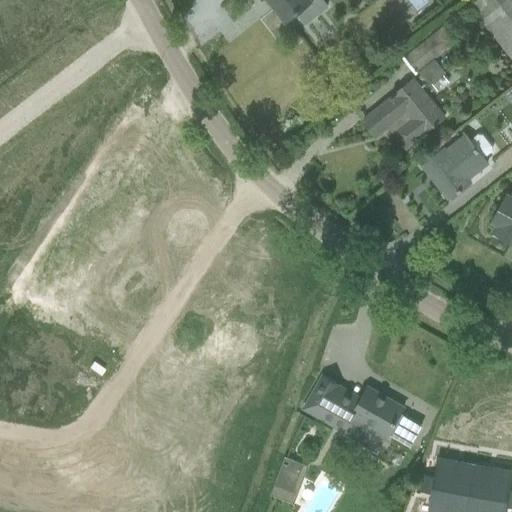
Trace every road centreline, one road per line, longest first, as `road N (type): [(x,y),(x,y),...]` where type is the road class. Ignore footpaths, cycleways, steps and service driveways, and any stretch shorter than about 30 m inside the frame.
road 1 (residential): [(0,433),(76,443),(259,182)]
road 2 (unclassified): [(511,341),(454,320),(380,278),(259,182)]
road 3 (unclassified): [(259,182),(232,154),(148,17)]
road 4 (residential): [(0,133),(148,17)]
